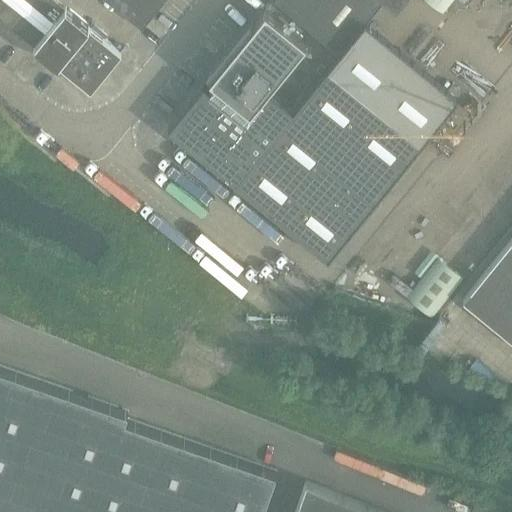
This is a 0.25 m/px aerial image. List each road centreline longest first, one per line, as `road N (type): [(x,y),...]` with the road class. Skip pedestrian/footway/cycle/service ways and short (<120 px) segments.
road 1 (unknown): [(89,137),(270,270),(301,279),(335,268),(478,131),(503,89),(500,63),(479,42)]
road 2 (unclassified): [(89,137),(110,128),(213,0)]
